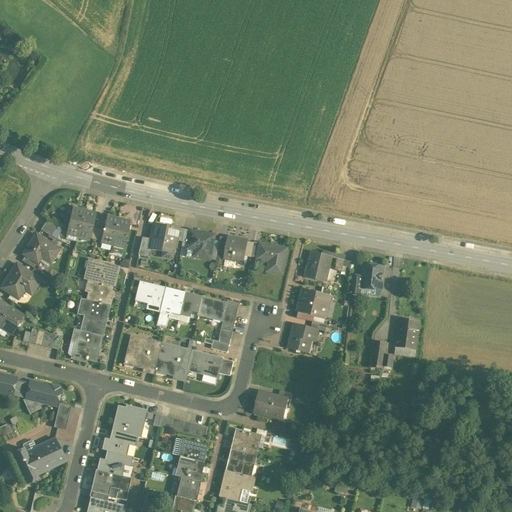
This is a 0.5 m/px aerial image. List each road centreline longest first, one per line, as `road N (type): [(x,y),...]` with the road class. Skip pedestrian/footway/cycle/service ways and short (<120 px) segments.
road 1 (unclassified): [(511,265),(206,208),(53,169)]
road 2 (residential): [(98,380),(224,408),(236,399),(252,336),(265,319)]
road 3 (residential): [(98,380),(65,511)]
